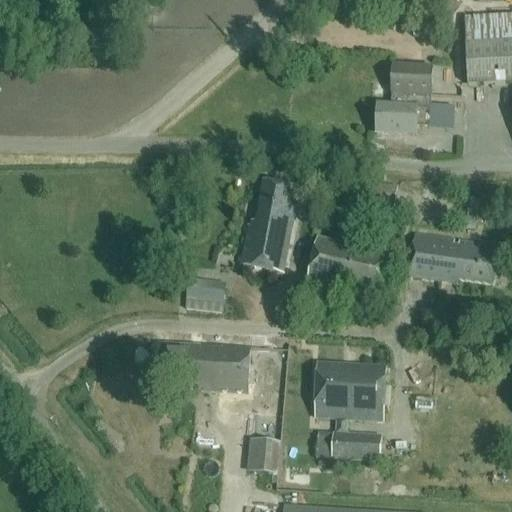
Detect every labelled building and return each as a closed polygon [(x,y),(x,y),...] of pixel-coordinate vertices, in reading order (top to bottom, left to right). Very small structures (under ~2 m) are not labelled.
[(475,0),(476,14),(501,12),(500,0),(475,0)] [(511,17),(465,20),(469,89),(511,87),(511,17)] [(467,87),(466,48),(452,49),(453,87),(467,87)] [(433,70),(393,68),(391,107),(378,106),(377,137),(417,139),(418,130),(431,130),(433,70)] [(434,128),(454,128),(454,105),(434,105),(434,128)] [(455,134),(441,136),(443,151),(457,150),(455,134)] [(300,192),(264,185),(255,229),(248,228),(240,268),(284,276),(300,192)] [(398,189),(373,185),(369,211),(394,215),(398,189)] [(488,206),(462,202),(457,230),(474,232),(475,225),(485,226),(488,206)] [(482,250),(415,239),(410,275),(494,288),(499,251),(482,248),(482,250)] [(343,246),(318,241),(309,281),(338,288),(335,298),(379,309),(392,254),(343,243),(343,246)] [(225,296),(188,292),(186,313),(223,317),(225,296)] [(248,352),(161,350),(160,386),(198,387),(198,394),(247,395),(248,352)] [(386,371),(319,367),(316,421),(383,425),(386,371)] [(381,439),(319,435),(317,462),(380,466),(381,439)] [(280,446),(250,443),(248,475),(277,478),(280,446)]
